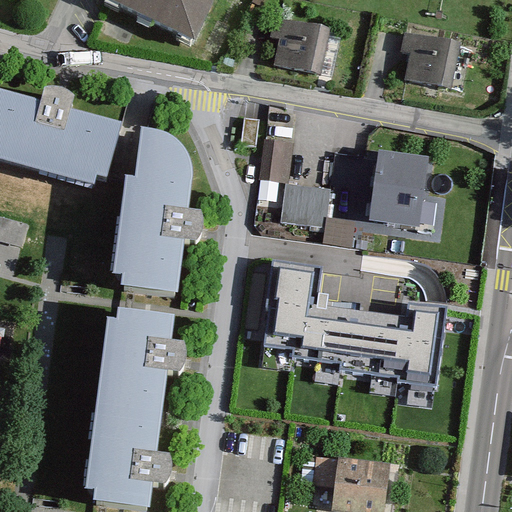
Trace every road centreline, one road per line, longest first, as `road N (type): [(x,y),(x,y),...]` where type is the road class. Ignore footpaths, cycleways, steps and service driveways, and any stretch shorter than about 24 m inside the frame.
road 1 (residential): [(511,132),(163,70)]
road 2 (residential): [(232,240),(202,511)]
road 3 (tertiary): [(481,511),(511,285)]
road 4 (residential): [(163,70),(200,111),(235,212),(232,240)]
road 5 (residential): [(232,240),(359,257)]
